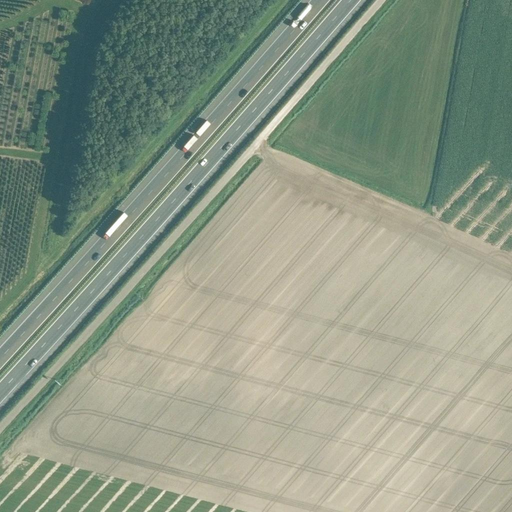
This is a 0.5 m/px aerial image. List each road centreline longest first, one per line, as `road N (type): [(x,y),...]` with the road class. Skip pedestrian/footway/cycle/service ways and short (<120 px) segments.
road 1 (unclassified): [(0,428),(382,0)]
road 2 (motorway): [(0,391),(349,0)]
road 3 (motorway): [(319,0),(0,358)]
